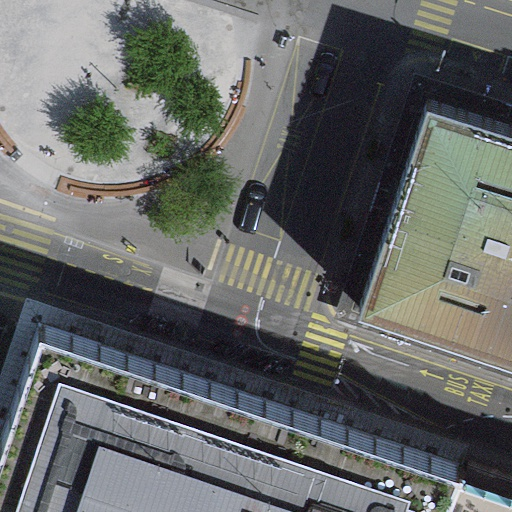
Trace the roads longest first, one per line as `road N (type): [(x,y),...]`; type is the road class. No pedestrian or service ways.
road 1 (residential): [(258,332),(370,0)]
road 2 (residential): [(258,332),(0,244)]
road 3 (unclassified): [(511,418),(258,332)]
